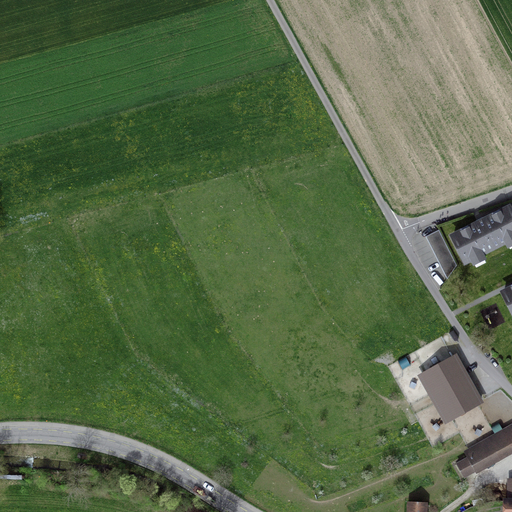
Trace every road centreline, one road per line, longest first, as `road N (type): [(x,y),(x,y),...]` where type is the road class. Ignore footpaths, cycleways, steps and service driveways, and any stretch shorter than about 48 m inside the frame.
road 1 (residential): [(397,231),(271,0)]
road 2 (unclassified): [(236,511),(162,466),(95,440),(0,435)]
road 3 (residential): [(511,391),(461,332),(397,231)]
road 4 (residential): [(511,189),(397,231)]
